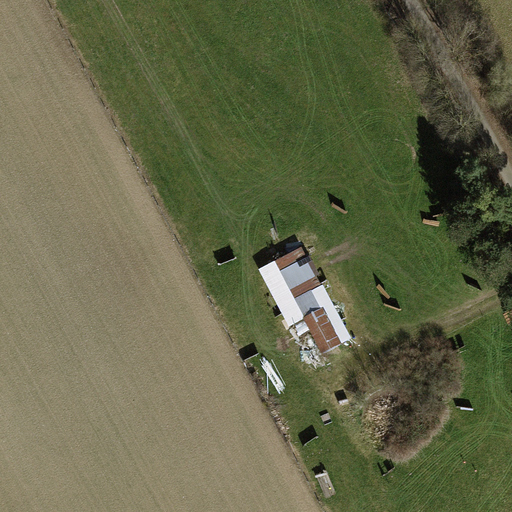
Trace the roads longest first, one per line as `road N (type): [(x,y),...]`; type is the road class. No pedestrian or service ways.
road 1 (track): [(511,184),(410,0)]
road 2 (track): [(511,291),(323,381)]
